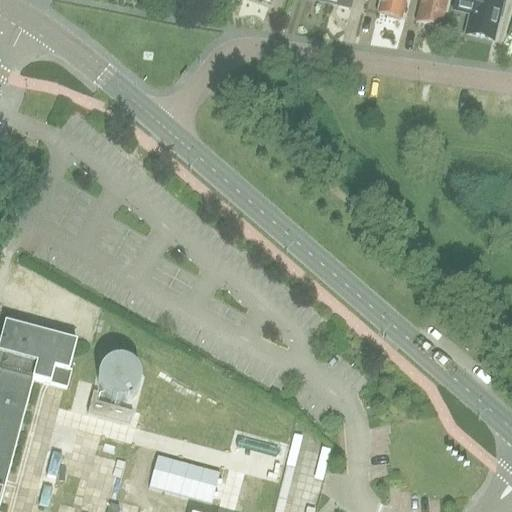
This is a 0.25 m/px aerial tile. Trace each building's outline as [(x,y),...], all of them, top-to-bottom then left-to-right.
[(329,0),(329,4),(351,9),(352,0),(329,0)] [(396,19),(401,20),(405,0),(380,0),(377,14),(387,17),(387,19),(395,21),(396,19)] [(421,0),(415,24),(440,29),(446,0),(421,0)] [(487,0),(488,0),(486,0),(456,0),(454,11),(471,15),(466,35),(492,42),(497,18),(500,19),(504,4),(502,4),(502,0),(487,0)] [(0,499),(32,380),(66,389),(71,372),(68,371),(76,343),(4,323),(0,339),(0,499)] [(139,387),(140,382),(139,376),(137,371),(134,367),(129,363),(124,361),(119,360),(113,361),(108,363),(103,367),(100,371),(98,376),(97,382),(98,387),(100,392),(103,397),(108,400),(113,402),(119,403),(124,402),(129,400),(134,397),(137,392),(139,387)] [(132,414),(90,402),(87,415),(129,427),(132,414)] [(272,511),(300,511),(303,503),(312,505),(319,482),(284,472),(272,511)] [(39,481),(34,505),(49,509),(54,484),(39,481)]
